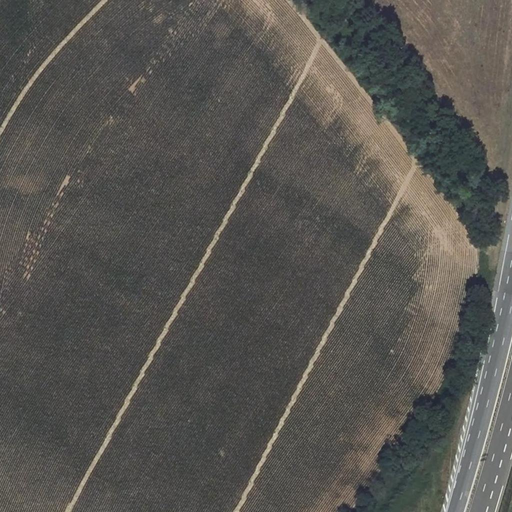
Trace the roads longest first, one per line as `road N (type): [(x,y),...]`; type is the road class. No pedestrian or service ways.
road 1 (motorway): [(511,302),(456,511)]
road 2 (trunk): [(477,511),(511,389)]
